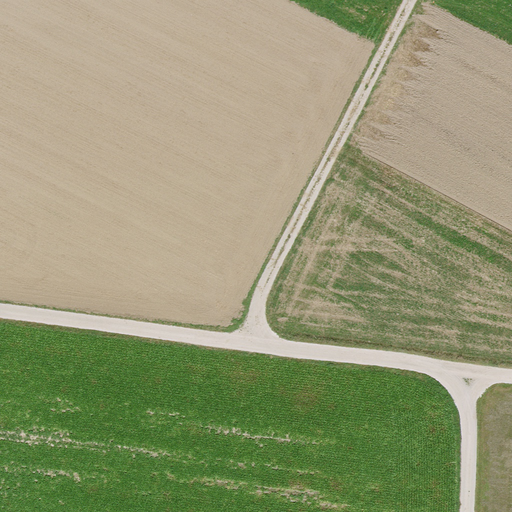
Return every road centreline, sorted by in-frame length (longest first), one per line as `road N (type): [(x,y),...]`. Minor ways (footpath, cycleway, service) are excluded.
road 1 (track): [(511,387),(0,316)]
road 2 (track): [(417,0),(239,349)]
road 3 (track): [(471,382),(466,511)]
